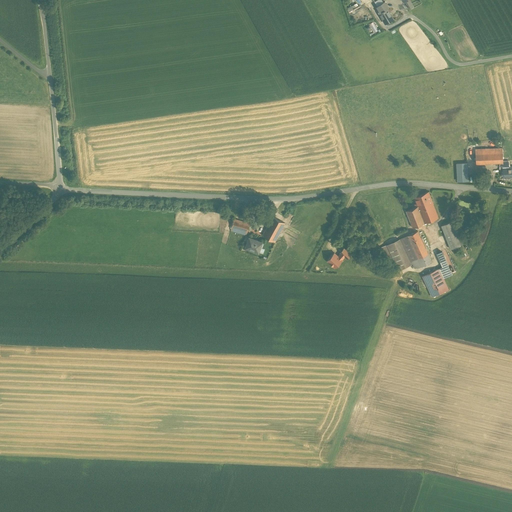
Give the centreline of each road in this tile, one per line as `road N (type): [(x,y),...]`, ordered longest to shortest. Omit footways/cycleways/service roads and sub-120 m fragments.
road 1 (unclassified): [(60,190),(274,199),(401,183),(511,192)]
road 2 (unclassified): [(41,0),(60,190)]
